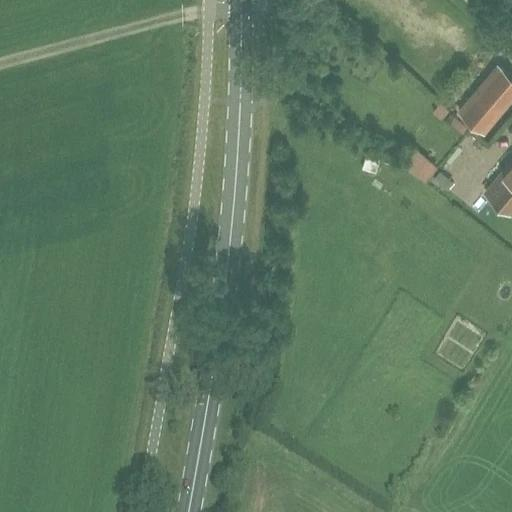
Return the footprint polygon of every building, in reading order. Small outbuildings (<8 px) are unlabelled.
[(483,135),(511,100),(511,77),(498,66),(458,113),(483,135)] [(404,165),(415,174),(430,155),(419,146),(404,165)] [(368,158),(364,172),(380,176),(383,162),(368,158)] [(511,159),(485,192),(510,213),(511,209),(511,159)] [(425,182),(436,191),(452,173),(440,163),(425,182)]
